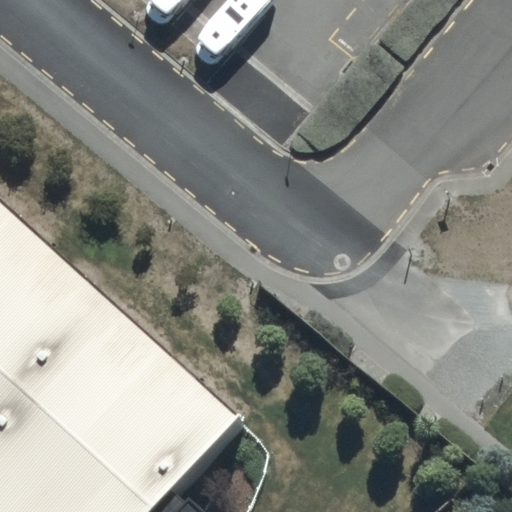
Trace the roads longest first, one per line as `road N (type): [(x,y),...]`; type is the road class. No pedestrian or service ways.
road 1 (unclassified): [(51,0),(335,222),(511,15)]
road 2 (track): [(335,222),(448,324),(511,316)]
